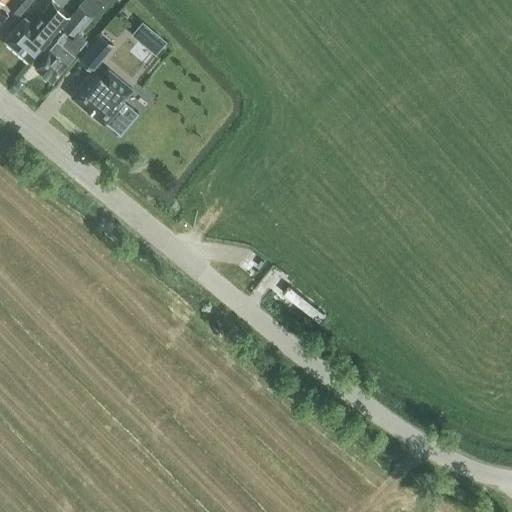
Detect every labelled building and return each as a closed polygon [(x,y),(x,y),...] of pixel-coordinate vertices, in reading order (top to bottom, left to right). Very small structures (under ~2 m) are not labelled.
[(19,14),(31,0),(8,0),(6,3),(19,14)] [(73,35),(90,16),(78,6),(61,25),(73,35)] [(49,38),(66,19),(53,8),(37,28),(24,17),(4,40),(30,61),(49,39),(49,38)] [(166,40),(141,20),(130,33),(155,53),(166,40)] [(51,80),(73,55),(60,43),(64,38),(63,37),(65,35),(62,32),(34,65),(51,80)] [(92,70),(113,45),(100,34),(78,59),(92,70)] [(131,88),(107,68),(97,80),(89,73),(70,95),(103,123),(116,108),(116,107),(131,88)] [(324,312),(289,284),(283,292),(320,321),(327,312),(325,311),(324,312)]
